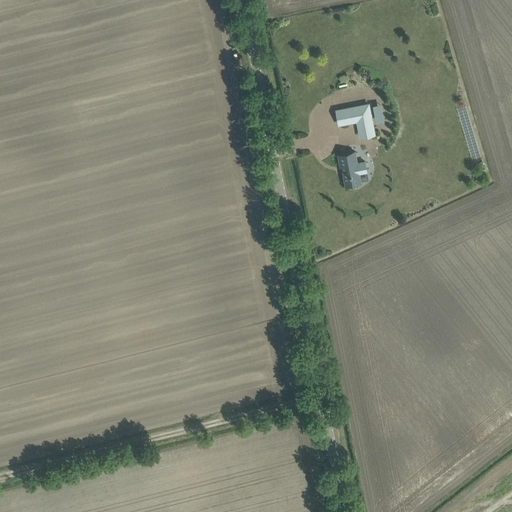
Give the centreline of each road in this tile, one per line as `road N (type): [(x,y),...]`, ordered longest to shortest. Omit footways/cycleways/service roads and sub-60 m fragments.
road 1 (unclassified): [(346,511),(243,0)]
road 2 (track): [(0,477),(323,395)]
